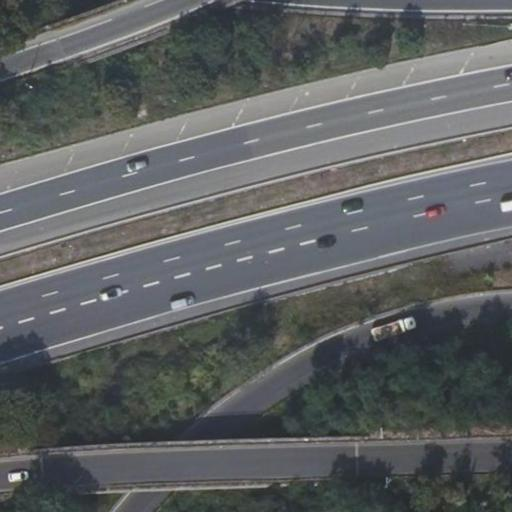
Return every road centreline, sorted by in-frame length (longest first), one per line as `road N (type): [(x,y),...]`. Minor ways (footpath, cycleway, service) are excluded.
road 1 (motorway): [(0,322),(138,277),(511,195)]
road 2 (motorway): [(511,87),(320,128),(0,215)]
road 3 (motorway): [(0,479),(511,461)]
road 4 (trunk): [(138,511),(234,422),(343,350),(511,311)]
road 5 (motorway): [(179,0),(0,70)]
